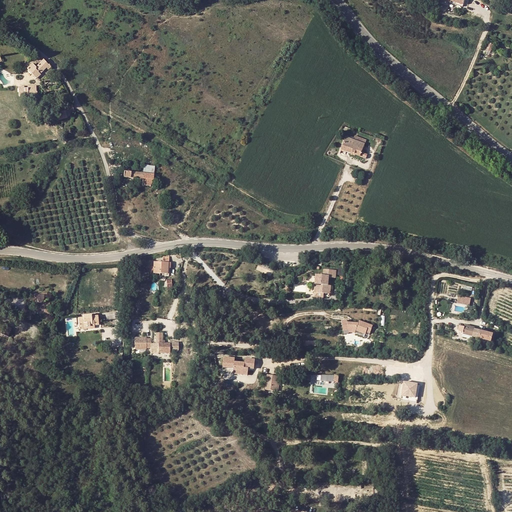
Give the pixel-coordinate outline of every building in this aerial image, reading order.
[(47,64),(46,64),(42,59),(35,66),(31,63),(25,69),(35,79),(45,68),(47,70),(50,67),(47,64)] [(32,93),(32,89),(20,89),(15,86),(15,91),(20,90),(20,93),(24,93),(24,95),(28,95),(28,96),(34,96),(34,93),(32,93)] [(56,120),(67,118),(66,110),(54,112),(56,120)] [(365,144),(346,138),(341,150),(366,159),(368,155),(362,153),(365,144)] [(154,181),(154,180),(155,174),(144,174),(125,172),(125,177),(144,179),(144,186),(151,186),(153,185),(154,181)] [(154,267),(154,273),(159,274),(168,274),(169,269),(171,269),(172,264),(170,263),(164,263),(154,262),(154,267)] [(320,285),(319,293),(327,294),(332,294),(333,286),(329,285),(330,278),(337,278),(338,271),(325,270),(324,275),(316,275),(316,285),(320,285)] [(326,299),(327,294),(319,293),(320,285),(316,285),(315,298),(326,299)] [(468,299),(459,298),(458,305),(468,306),(468,299)] [(37,309),(43,309),(47,309),(47,303),(44,303),(44,300),(37,300),(37,309)] [(83,316),(78,317),(79,327),(80,329),(89,328),(95,328),(95,325),(99,324),(98,315),(92,316),(92,314),(83,315),(83,316)] [(360,322),(359,324),(348,324),(347,321),(342,322),(344,332),(349,331),(356,331),(365,335),(366,333),(367,330),(371,332),(373,327),(360,322)] [(474,334),(473,338),(491,342),(493,334),(475,330),(476,328),(466,326),(464,332),(474,334)] [(8,334),(6,339),(15,342),(17,334),(14,333),(13,336),(8,334)] [(157,350),(156,354),(168,355),(168,353),(177,353),(177,345),(169,345),(169,346),(163,345),(161,345),(162,335),(155,334),(154,345),(152,345),(152,350),(157,350)] [(145,348),(150,348),(150,344),(150,339),(146,339),(146,338),(134,337),(133,348),(145,349),(145,348)] [(223,357),(222,367),(233,368),(233,369),(240,370),(240,374),(247,375),(248,368),(253,369),(254,360),(244,359),(244,363),(234,362),(234,358),(223,357)] [(278,376),(267,375),(265,389),(270,390),(276,391),(278,376)] [(417,384),(404,382),(402,395),(415,398),(417,384)]
